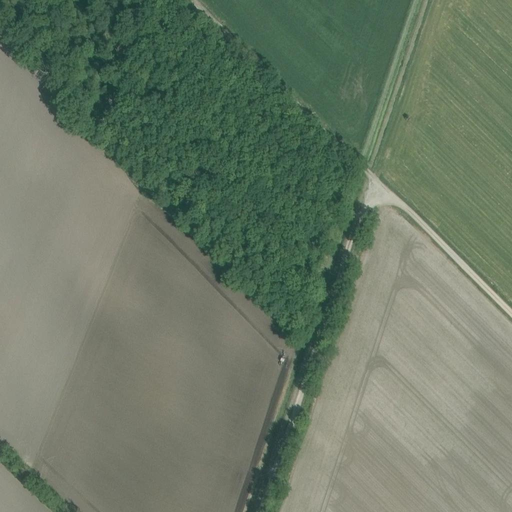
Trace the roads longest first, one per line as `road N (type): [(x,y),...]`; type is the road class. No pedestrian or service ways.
road 1 (track): [(85,131),(121,176),(6,452),(0,446)]
road 2 (track): [(396,197),(381,201),(358,228),(264,511)]
road 3 (track): [(193,0),(396,197)]
road 4 (track): [(0,32),(73,129),(85,131),(139,0)]
road 5 (track): [(396,197),(511,311)]
